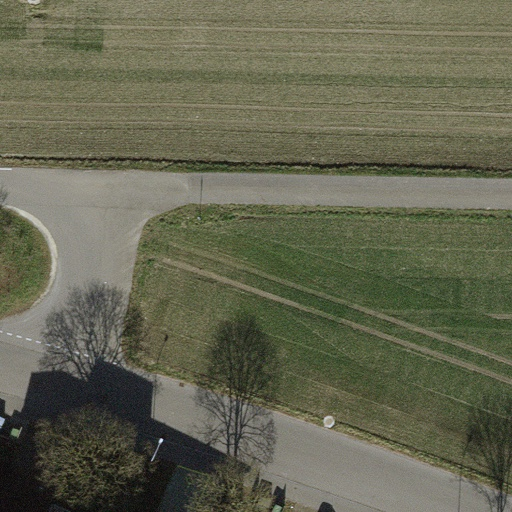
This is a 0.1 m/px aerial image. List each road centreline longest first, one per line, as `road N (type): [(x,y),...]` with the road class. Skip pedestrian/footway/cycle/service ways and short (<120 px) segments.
road 1 (residential): [(0,366),(313,458),(454,511)]
road 2 (track): [(511,193),(106,185)]
